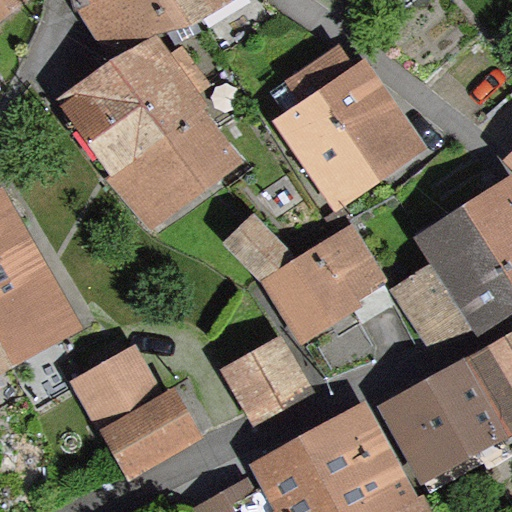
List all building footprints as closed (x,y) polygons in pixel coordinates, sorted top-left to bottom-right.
[(175,43),(198,31),(190,14),(182,0),(101,0),(92,5),(118,47),(160,23),(164,24),(175,43)] [(182,0),(190,14),(212,0),(182,0)] [(120,168),(136,156),(194,114),(177,90),(196,76),(180,53),(161,66),(151,52),(89,97),(102,115),(89,125),(120,168)] [(280,127),(330,198),(403,149),(383,120),(393,113),(364,72),(353,80),(334,54),(292,81),(310,108),(280,127)] [(230,153),(200,110),(194,114),(136,156),(120,168),(108,177),(143,218),(230,153)] [(511,300),(511,200),(439,246),(450,265),(400,295),(426,341),(445,335),(431,310),(458,295),(476,323),(511,300)] [(0,347),(6,358),(51,332),(44,318),(56,312),(45,294),(50,291),(3,206),(0,208),(0,347)] [(231,248),(262,280),(292,260),(258,223),(231,248)] [(361,323),(393,304),(351,227),(269,279),(302,334),(349,304),(361,323)] [(511,423),(511,349),(511,347),(466,373),(497,433),(511,423)] [(234,375),(257,414),(300,389),(279,350),(234,375)] [(81,385),(109,433),(158,405),(131,357),(81,385)] [(488,469),(475,446),(497,433),(466,373),(397,410),(443,489),(479,471),(488,469)] [(191,436),(170,398),(158,405),(109,433),(131,470),(191,436)] [(511,449),(511,423),(497,433),(475,446),(488,469),(511,449)] [(356,426),(270,473),(293,511),(314,511),(334,501),(340,511),(390,511),(400,507),(356,426)] [(293,511),(270,473),(225,499),(233,511),(293,511)] [(340,511),(334,501),(314,511),(340,511)] [(418,511),(413,501),(400,507),(390,511),(418,511)]
